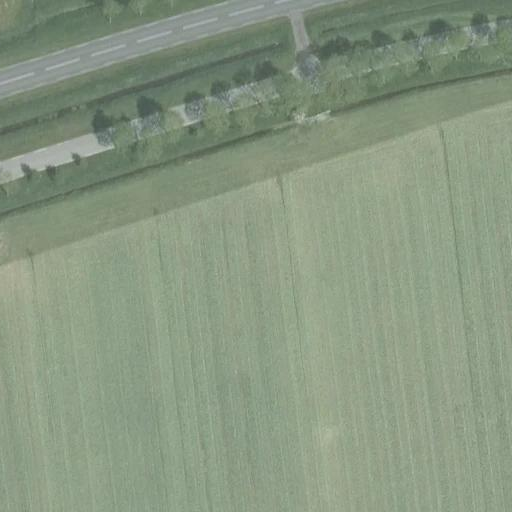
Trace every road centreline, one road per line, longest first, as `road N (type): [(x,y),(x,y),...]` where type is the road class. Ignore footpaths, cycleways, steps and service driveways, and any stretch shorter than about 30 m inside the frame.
road 1 (unclassified): [(0,174),(303,80),(511,32)]
road 2 (primary): [(303,0),(0,90)]
